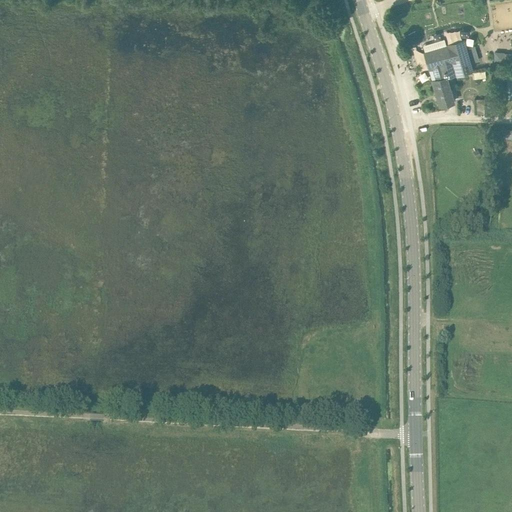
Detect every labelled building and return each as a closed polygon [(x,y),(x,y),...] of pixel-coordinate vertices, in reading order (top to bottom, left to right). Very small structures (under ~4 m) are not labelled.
[(434,67),(437,78),(446,75),(446,76),(456,73),(472,68),(463,38),(447,43),(447,45),(446,45),(445,38),(423,45),(425,52),(424,52),(429,68),(434,67)] [(469,48),(473,63),(480,61),(475,46),(469,48)] [(511,53),(505,53),(504,52),(495,51),(494,61),(504,61),(504,62),(511,61),(511,53)] [(487,77),(486,70),(474,71),(475,78),(487,77)] [(454,101),(446,76),(446,75),(437,78),(437,79),(432,80),(440,105),(454,101)] [(485,98),(476,98),(476,113),(485,113),(485,98)] [(511,138),(511,129),(500,130),(501,139),(511,138)]
